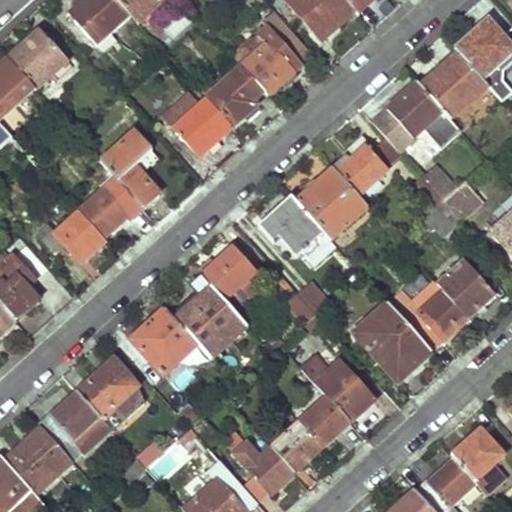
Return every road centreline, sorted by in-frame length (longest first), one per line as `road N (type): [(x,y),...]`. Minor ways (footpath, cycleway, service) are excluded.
road 1 (residential): [(0,398),(443,0)]
road 2 (residential): [(322,511),(511,342)]
